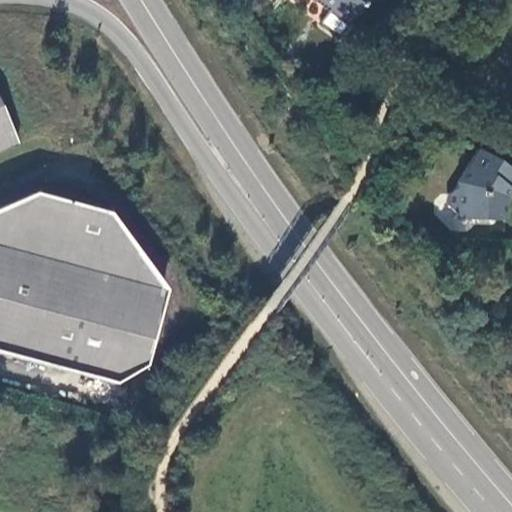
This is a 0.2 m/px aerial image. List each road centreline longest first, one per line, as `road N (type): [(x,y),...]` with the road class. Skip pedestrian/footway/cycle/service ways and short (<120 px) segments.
road 1 (unclassified): [(65,0),(111,23),(353,351),(409,412),(484,471)]
road 2 (secondary): [(484,471),(325,273),(142,0)]
